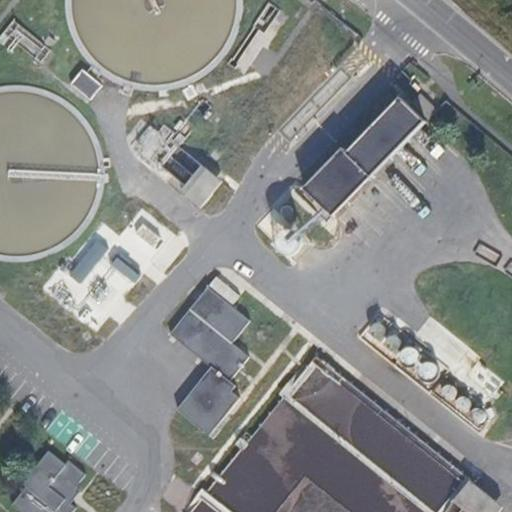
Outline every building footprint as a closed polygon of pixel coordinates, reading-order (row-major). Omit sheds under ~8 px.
[(194,80),(216,62),(231,39),(238,11),(237,0),(69,0),(69,13),(76,40),(91,63),(113,80),(140,89),(168,89),(194,80)] [(251,22),(235,50),(234,53),(233,53),(228,59),(230,60),(228,62),(239,67),(242,60),(239,58),(257,25),(261,27),(274,0),(273,0),(258,0),(248,20),(251,22)] [(42,64),(53,52),(15,22),(5,35),(42,64)] [(421,80),(394,58),(346,117),(341,113),(300,165),(293,172),(325,198),(408,96),(415,88),(421,80)] [(98,78),(100,75),(92,69),(91,71),(86,67),(74,83),(93,98),(105,83),(98,78)] [(0,262),(4,264),(29,264),(54,257),(75,244),(92,225),(103,202),(107,177),(104,151),(94,128),(77,109),(56,95),(32,87),(6,87),(0,88),(0,262)] [(151,160),(167,173),(182,153),(218,106),(203,95),(176,129),(151,160)] [(220,183),(182,153),(167,173),(205,202),(220,183)] [(175,413),(206,439),(238,400),(229,393),(233,389),(226,383),(246,358),(229,344),(247,323),(206,289),(168,335),(170,336),(210,370),(175,413)] [(481,364),(472,372),(489,390),(498,382),(481,364)] [(67,501),(79,487),(87,476),(71,463),(68,466),(51,452),(24,486),(28,488),(14,506),(21,511),(76,511),(78,509),(73,505),(67,501)] [(492,511),(495,509),(464,485),(442,511),(492,511)] [(84,491),(79,487),(67,501),(73,505),(84,491)]
